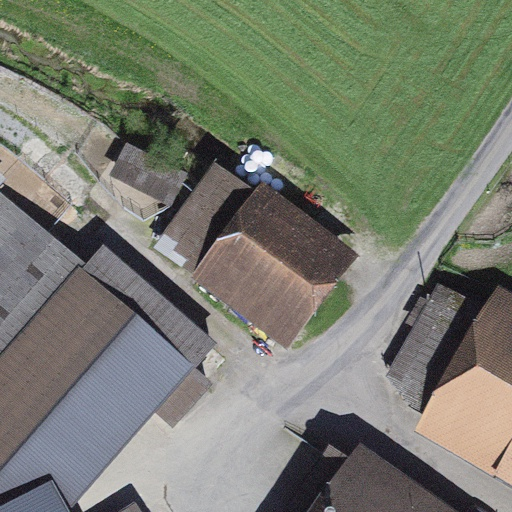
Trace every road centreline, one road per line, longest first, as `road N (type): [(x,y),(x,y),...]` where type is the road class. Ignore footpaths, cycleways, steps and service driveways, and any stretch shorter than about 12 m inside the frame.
road 1 (track): [(228,511),(308,396),(144,267),(35,147),(0,121)]
road 2 (track): [(511,122),(406,277),(308,396),(459,511)]
